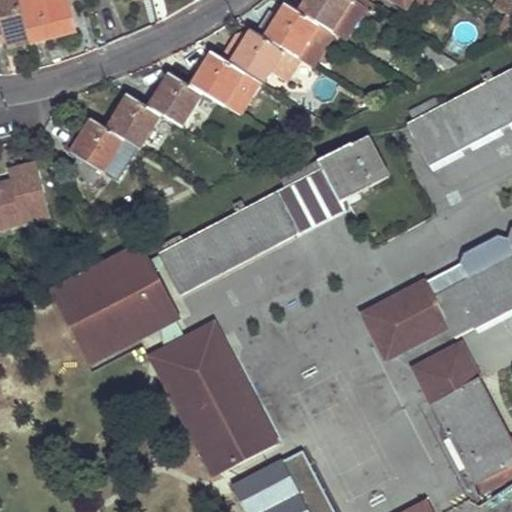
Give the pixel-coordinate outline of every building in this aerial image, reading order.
[(23,0),(0,0),(0,34),(8,32),(10,39),(12,47),(35,41),(23,0)] [(76,30),(68,0),(23,0),(35,41),(76,30)] [(353,0),(309,0),(302,14),(320,25),(333,32),(353,0)] [(356,0),(353,0),(333,32),(348,42),(369,8),(356,0)] [(394,0),(409,8),(413,0),(394,0)] [(511,0),(498,0),(494,8),(511,19),(511,0)] [(302,14),(287,5),(266,38),(288,51),(300,58),(301,59),(312,66),(332,32),(320,25),(302,14)] [(232,64),(254,30),(239,36),(224,59),(232,64)] [(266,38),(254,30),(232,64),(248,74),(266,85),(288,51),(266,38)] [(8,32),(0,34),(0,42),(10,39),(8,32)] [(300,58),(288,51),(266,85),(280,94),(301,59),(300,58)] [(224,59),(215,53),(194,89),(205,95),(227,108),(248,74),(232,64),(224,59)] [(511,72),(410,126),(431,168),(511,125),(511,72)] [(194,89),(173,75),(152,109),(164,116),(185,129),(205,95),(194,89)] [(152,109),(131,96),(110,130),(128,141),(139,148),(143,150),(164,116),(152,109)] [(110,130),(95,121),(88,133),(74,154),(81,158),(73,171),(98,185),(105,174),(108,174),(128,141),(110,130)] [(79,126),(66,149),(74,154),(88,133),(79,126)] [(352,145),(323,160),(345,202),(392,177),(371,137),(352,145)] [(139,148),(128,141),(108,174),(122,175),(139,148)] [(323,160),(285,180),(289,188),(280,193),(298,226),(345,202),(323,160)] [(6,184),(0,185),(0,229),(50,216),(36,164),(14,169),(17,185),(6,188),(6,184)] [(181,236),(157,248),(183,296),(302,235),(298,226),(280,193),(185,242),(181,236)] [(428,281),(376,307),(373,317),(389,347),(398,349),(449,324),(455,336),(511,306),(511,244),(511,243),(510,239),(500,236),(465,254),(461,264),(469,280),(436,296),(428,281)] [(162,269),(76,315),(93,347),(179,303),(162,269)] [(223,470),(226,473),(278,446),(247,386),(216,326),(164,353),(165,360),(166,364),(168,373),(170,380),(171,385),(173,390),(174,394),(176,399),(177,403),(180,407),(181,411),(185,419),(187,423),(190,429),(195,435),(198,440),(201,445),(205,449),(209,454),(212,459),(217,464),(220,467),(223,470)] [(455,348),(422,364),(419,375),(428,392),(440,394),(445,392),(447,397),(434,404),(480,493),(511,476),(511,440),(481,380),(474,383),(471,378),(474,368),(466,351),(455,348)] [(481,380),(474,368),(471,378),(474,383),(481,380)] [(440,394),(428,392),(434,404),(447,397),(445,392),(440,394)] [(408,511),(432,511),(427,502),(408,511)]
